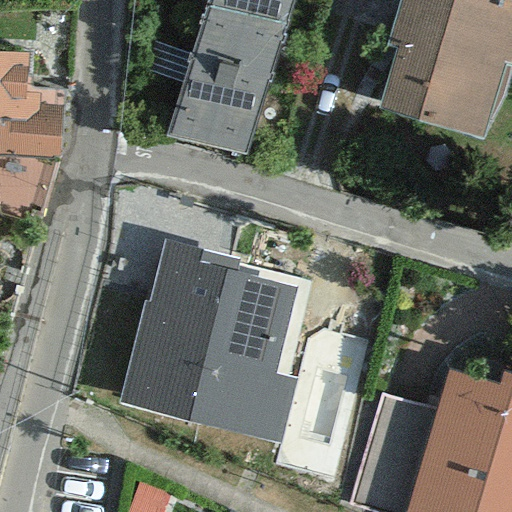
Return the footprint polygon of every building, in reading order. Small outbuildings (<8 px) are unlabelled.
[(289,0),(206,0),(173,139),(252,157),(289,0)] [(511,17),(458,0),(396,0),(377,60),(393,65),(373,128),(477,162),(511,53),(511,17)] [(31,52),(0,50),(0,149),(55,153),(58,99),(29,97),(31,52)] [(304,289),(158,254),(120,409),(267,444),(304,289)] [(439,385),(401,511),(511,511),(511,388),(500,385),(495,401),(439,385)]
